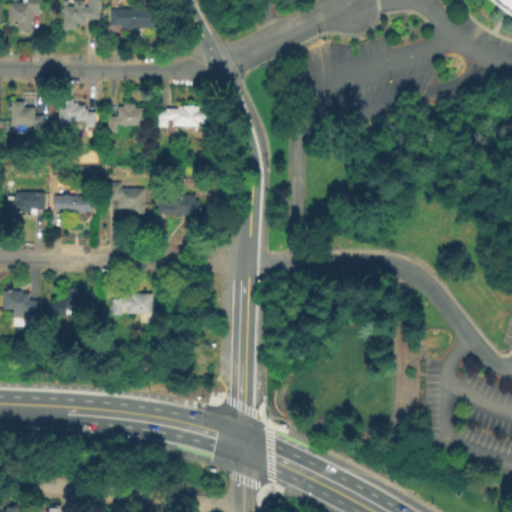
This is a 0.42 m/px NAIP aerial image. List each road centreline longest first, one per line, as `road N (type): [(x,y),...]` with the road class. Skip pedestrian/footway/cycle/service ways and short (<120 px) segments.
road 1 (residential): [(215,65),(0,66),(244,261)]
road 2 (tertiary): [(215,65),(250,154),(244,261)]
road 3 (primary): [(239,443),(135,416),(43,409)]
road 4 (tertiary): [(243,276),(239,443)]
road 5 (primary): [(379,511),(239,443)]
road 6 (residential): [(352,11),(215,65)]
